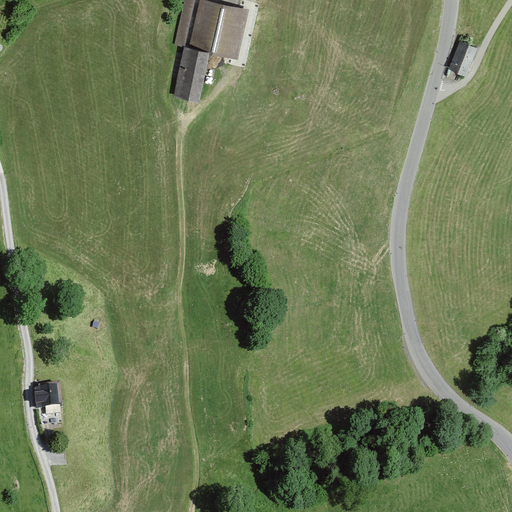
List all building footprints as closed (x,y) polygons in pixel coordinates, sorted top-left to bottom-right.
[(207,50),(233,56),(244,10),(199,0),(189,47),(183,46),(173,95),(196,100),(207,51),(207,50)] [(176,43),(183,45),(192,0),(183,0),(174,43),(176,43)] [(256,22),(259,10),(251,8),(249,21),(256,22)] [(448,68),(463,74),(474,46),(459,40),(448,68)] [(60,423),(58,407),(56,387),(44,388),(44,385),(33,386),(35,408),(37,407),(38,425),(60,423)]
